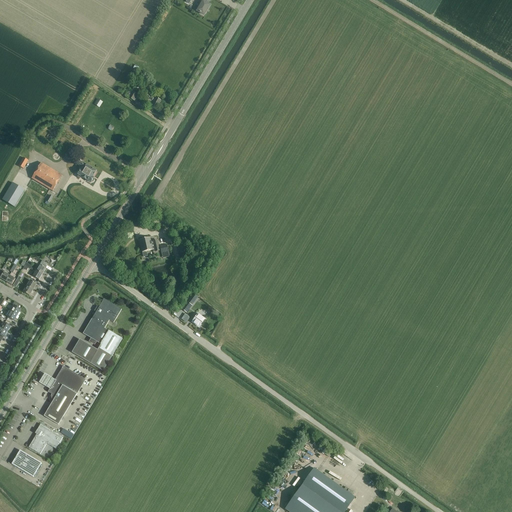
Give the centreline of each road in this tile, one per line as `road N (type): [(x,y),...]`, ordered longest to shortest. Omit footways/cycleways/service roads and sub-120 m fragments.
road 1 (unclassified): [(440,511),(92,262)]
road 2 (tertiary): [(143,176),(250,0)]
road 3 (tertiary): [(11,396),(92,262)]
